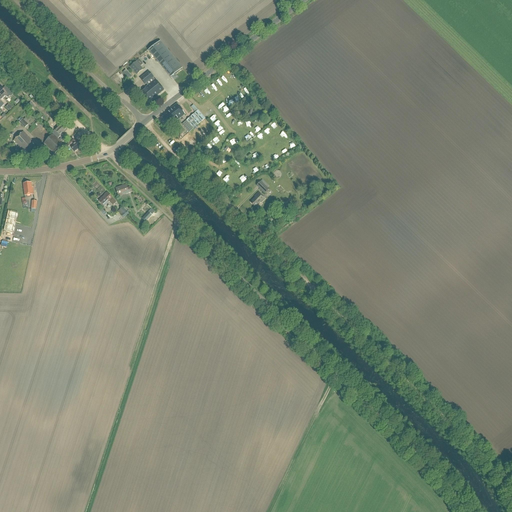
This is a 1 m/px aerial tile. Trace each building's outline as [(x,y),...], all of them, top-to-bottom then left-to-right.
[(183,69),(160,41),(149,51),(171,78),(183,69)] [(130,67),(137,75),(143,70),(140,67),(143,64),(139,60),(130,67)] [(153,78),(149,72),(141,79),(146,84),(153,78)] [(155,80),(147,87),(147,88),(141,93),(148,102),(157,95),(157,96),(164,90),(155,80)] [(0,86),(0,95),(3,99),(6,96),(8,98),(10,96),(11,97),(13,94),(7,88),(4,91),(0,86)] [(176,106),(167,113),(167,116),(162,119),(168,127),(183,117),(176,106)] [(198,112),(187,121),(192,127),(203,118),(198,112)] [(28,125),(23,119),(19,123),(25,129),(28,125)] [(187,121),(182,125),(189,133),(194,129),(192,127),(187,121)] [(55,131),(60,137),(64,133),(64,132),(67,129),(62,124),(55,131)] [(32,141),(23,132),(13,142),(28,157),(36,149),(30,142),(32,141)] [(64,145),(53,134),(44,143),(55,154),(64,145)] [(82,147),(76,140),(74,142),(75,143),(70,146),(75,152),(82,147)] [(256,187),(265,195),(269,190),(268,189),(270,188),(262,180),(256,187)] [(32,187),(31,183),(23,184),(25,196),(34,195),(33,187),(32,187)] [(127,188),(126,185),(116,188),(118,197),(132,192),(130,187),(127,188)] [(109,202),(113,206),(117,203),(107,192),(104,195),(105,196),(100,201),(105,206),(107,204),(106,204),(109,202)] [(259,193),(255,197),(256,198),(250,203),(255,208),(260,202),(261,203),(265,199),(259,193)] [(123,207),(122,208),(119,210),(122,214),(121,215),(123,219),(129,214),(123,207)]
